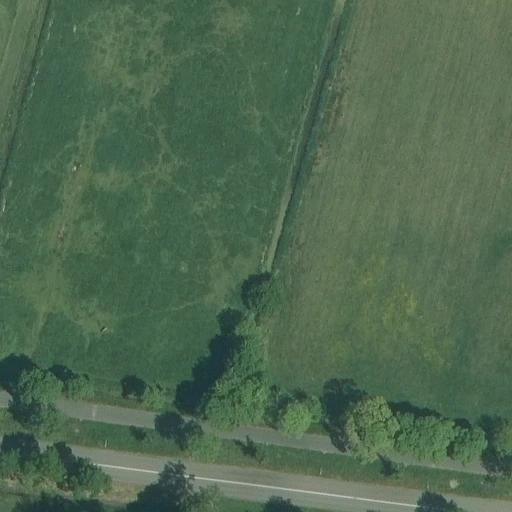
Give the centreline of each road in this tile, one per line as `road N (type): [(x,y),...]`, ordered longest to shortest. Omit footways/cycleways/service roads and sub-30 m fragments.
road 1 (unclassified): [(511,468),(0,402)]
road 2 (unclassified): [(460,511),(0,452)]
